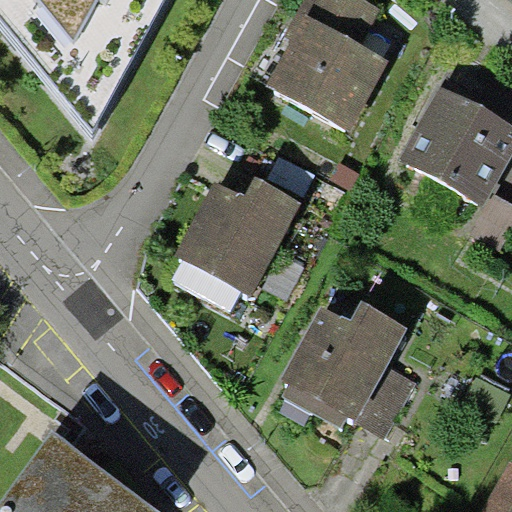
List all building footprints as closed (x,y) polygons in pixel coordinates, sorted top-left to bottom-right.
[(0,0),(0,27),(92,140),(168,0),(0,0)] [(355,50),(372,16),(339,0),(307,0),(261,91),(346,135),(383,63),(355,50)] [(487,184),(511,137),(511,109),(446,73),(408,140),(487,184)] [(243,179),(213,165),(176,243),(259,281),(305,181),(254,157),(243,179)] [(511,188),(498,181),(477,222),(508,238),(511,230),(511,188)] [(363,410),(413,310),(362,285),(353,304),(325,290),(285,371),(363,410)] [(146,511),(48,442),(0,508),(0,511),(146,511)] [(511,511),(511,459),(484,511),(511,511)]
